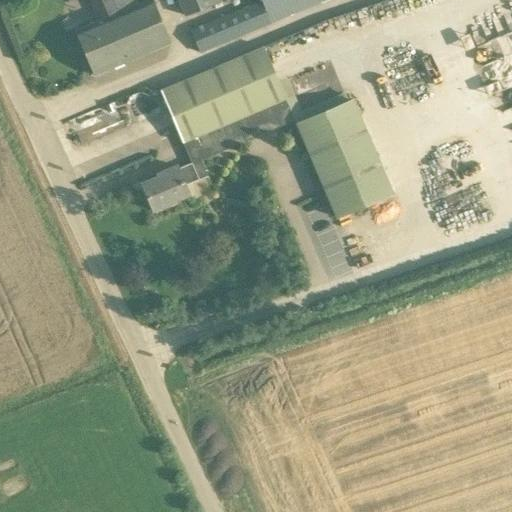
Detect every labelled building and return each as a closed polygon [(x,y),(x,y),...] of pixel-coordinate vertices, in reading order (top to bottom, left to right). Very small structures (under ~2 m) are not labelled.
[(90,0),(99,21),(76,30),(75,30),(94,75),(95,75),(169,43),(151,0),(147,0),(136,5),(133,0),(90,0)] [(178,0),(185,16),(223,0),(178,0)] [(320,3),(318,0),(260,0),(261,1),(190,30),(199,52),(320,3)] [(152,211),(189,195),(209,187),(198,161),(291,121),(263,46),(159,92),(190,163),(177,168),(176,166),(156,174),(157,177),(140,184),(152,211)] [(351,100),(295,124),(335,217),(391,193),(351,100)] [(145,162),(129,173),(135,183),(152,172),(145,162)]
